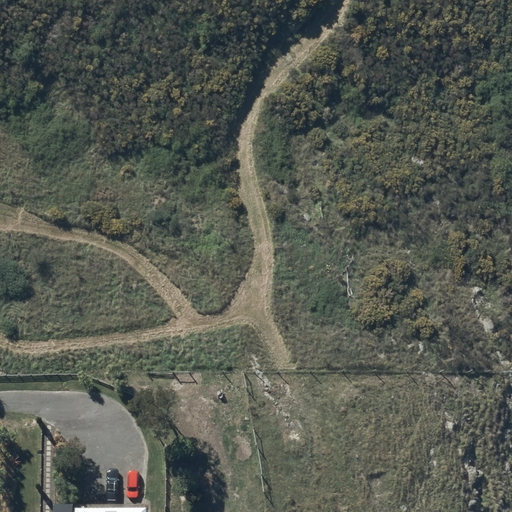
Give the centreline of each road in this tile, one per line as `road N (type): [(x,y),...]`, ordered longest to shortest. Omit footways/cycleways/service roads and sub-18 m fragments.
road 1 (track): [(0,307),(33,328),(116,339),(212,332),(245,308),(259,280),(244,130),(257,94),(334,0)]
road 2 (track): [(89,402),(241,402),(291,424),(345,511)]
